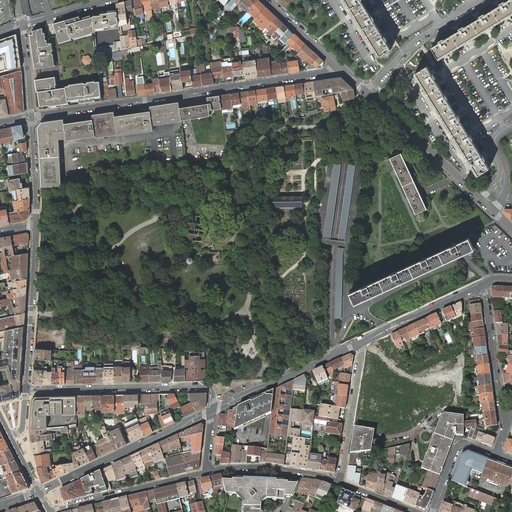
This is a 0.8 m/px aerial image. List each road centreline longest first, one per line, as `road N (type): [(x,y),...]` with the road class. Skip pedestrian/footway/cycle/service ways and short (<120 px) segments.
road 1 (residential): [(339,66),(30,116)]
road 2 (residential): [(212,410),(205,386),(25,390)]
road 3 (tertiary): [(212,410),(38,492)]
road 4 (residential): [(34,225),(25,390)]
road 5 (residential): [(208,470),(51,511)]
road 6 (tertiary): [(357,343),(212,410)]
road 7 (tertiary): [(479,198),(366,92)]
road 8 (residential): [(366,92),(422,35),(481,0)]
road 9 (residential): [(338,481),(357,343)]
road 10 (tertiary): [(482,285),(357,343)]
road 11 (residential): [(208,470),(266,466),(338,481)]
